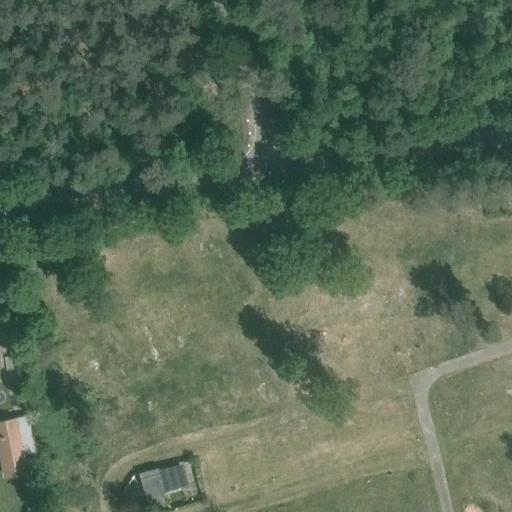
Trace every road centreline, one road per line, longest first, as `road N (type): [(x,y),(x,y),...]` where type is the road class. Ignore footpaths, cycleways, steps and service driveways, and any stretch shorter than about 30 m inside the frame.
road 1 (track): [(421,383),(129,465),(117,483),(121,511)]
road 2 (unclassified): [(0,207),(277,168)]
road 3 (unclassified): [(277,168),(511,135)]
road 4 (track): [(235,511),(432,451)]
road 5 (unclassified): [(277,168),(219,0)]
